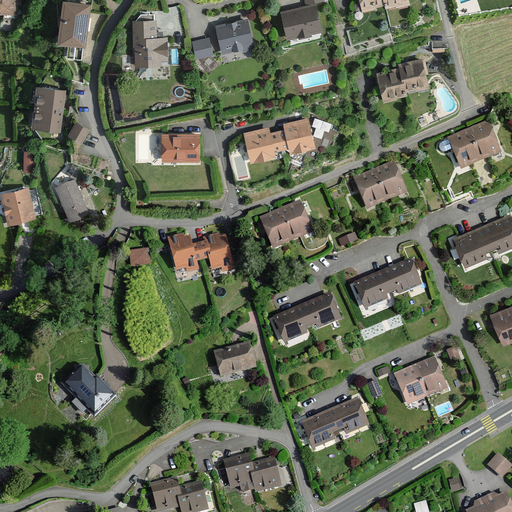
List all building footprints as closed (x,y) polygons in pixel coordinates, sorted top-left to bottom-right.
[(0,0),(0,11),(21,12),(21,0),(0,0)] [(90,1),(81,0),(57,0),(51,40),(82,46),(90,1)] [(278,9),(285,38),(320,30),(314,1),(316,0),(303,0),(304,3),(278,9)] [(357,0),(360,12),(383,6),(381,0),(357,0)] [(406,0),(381,0),(383,6),(384,9),(407,3),(406,0)] [(215,22),(221,54),(254,47),(248,15),(215,22)] [(130,19),(131,65),(168,64),(167,34),(156,34),(155,18),(130,19)] [(191,39),(195,58),(213,54),(209,36),(191,39)] [(398,64),(399,69),(404,91),(429,85),(423,58),(398,64)] [(405,96),(404,91),(399,69),(374,75),(380,102),(405,96)] [(68,89),(34,84),(28,126),(62,130),(68,89)] [(282,128),(275,130),(279,148),(287,146),(288,152),(314,146),(307,117),(281,124),(282,128)] [(88,128),(75,120),(67,134),(79,142),(88,128)] [(480,160),(501,152),(489,122),(468,130),(480,160)] [(272,150),(279,148),(275,130),(268,132),(267,127),(241,133),(248,162),(273,156),(272,150)] [(459,168),(480,160),(468,130),(447,138),(459,168)] [(157,161),(198,160),(198,132),(157,133),(157,161)] [(385,200),(406,191),(394,161),(373,170),(385,200)] [(364,208),(385,200),(373,170),(352,178),(364,208)] [(77,177),(56,185),(70,221),(91,213),(77,177)] [(31,186),(1,192),(8,224),(38,217),(31,186)] [(290,238),(311,230),(299,200),(278,208),(290,238)] [(269,246),(290,238),(278,208),(257,216),(269,246)] [(511,218),(511,215),(481,226),(490,248),(495,246),(497,252),(511,246),(511,218)] [(484,250),(490,248),(481,226),(453,237),(464,266),(487,257),(484,250)] [(187,233),(166,237),(173,273),(198,268),(197,261),(207,259),(209,270),(232,266),(225,234),(189,241),(187,233)] [(130,265),(149,265),(149,248),(130,249),(130,265)] [(408,258),(378,270),(388,291),(393,289),(395,296),(420,286),(408,258)] [(382,294),(388,291),(378,270),(351,281),(362,309),(385,300),(382,294)] [(330,291),(300,303),(309,325),(315,323),(317,329),(341,320),(330,291)] [(304,327),(309,325),(300,303),(273,314),(284,343),(306,334),(304,327)] [(511,340),(511,310),(511,307),(489,316),(501,345),(511,340)] [(249,338),(212,347),(219,373),(256,364),(249,338)] [(448,387),(436,358),(415,367),(427,396),(448,387)] [(90,379),(78,366),(60,383),(89,414),(110,394),(93,376),(90,379)] [(427,396),(415,367),(394,376),(406,405),(427,396)] [(377,380),(369,382),(373,397),(381,395),(377,380)] [(363,395),(333,407),(342,429),(348,426),(350,433),(374,423),(363,395)] [(337,431),(342,429),(333,407),(305,419),(317,447),(340,438),(337,431)] [(497,453),(486,465),(500,478),(511,466),(497,453)] [(248,456),(222,464),(228,488),(251,482),(254,492),(280,485),(274,460),(251,466),(248,456)] [(32,477),(23,471),(18,479),(27,485),(32,477)] [(173,479),(147,486),(153,511),(176,505),(177,511),(189,511),(205,508),(198,483),(176,489),(173,479)] [(492,492),(482,497),(488,511),(511,511),(511,507),(505,491),(496,495),(492,492)] [(472,507),(464,510),(464,511),(488,511),(482,497),(473,501),(472,507)] [(417,511),(423,511),(430,510),(428,500),(416,503),(417,511)]
